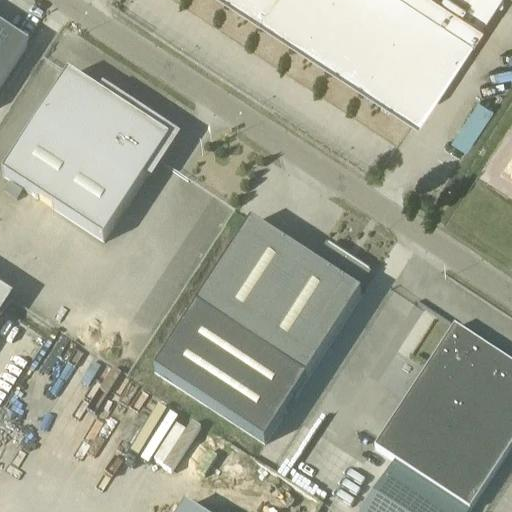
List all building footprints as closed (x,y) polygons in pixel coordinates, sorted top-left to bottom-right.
[(240,0),(419,117),(472,36),(474,37),(484,22),(482,20),(495,0),(240,0)] [(0,88),(26,49),(23,47),(25,44),(12,36),(10,39),(0,32),(0,88)] [(103,99),(99,97),(69,77),(3,178),(104,244),(148,177),(170,143),(103,99)] [(453,140),(467,150),(496,111),(482,101),(453,140)] [(252,225),(196,310),(154,375),(265,447),(362,297),(354,292),(367,273),(369,274),(370,274),(329,247),(329,248),(331,250),(319,269),(252,225)] [(0,318),(10,302),(0,295),(0,318)] [(511,366),(455,329),(454,330),(375,451),(467,511),(471,511),(511,450),(511,366)]
